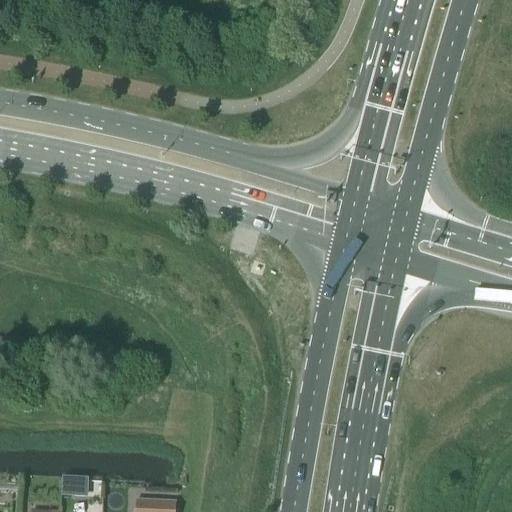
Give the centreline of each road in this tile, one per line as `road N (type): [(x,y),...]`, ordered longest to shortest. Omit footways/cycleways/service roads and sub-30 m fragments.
road 1 (tertiary): [(0,143),(96,161),(346,234)]
road 2 (primary): [(346,234),(291,511)]
road 3 (tertiary): [(255,165),(0,103)]
road 4 (primary): [(348,511),(394,257)]
road 5 (primary): [(403,217),(463,0)]
road 6 (primary): [(385,75),(326,148),(255,165)]
road 7 (primary): [(385,75),(354,197)]
road 8 (motorway): [(394,257),(511,297)]
